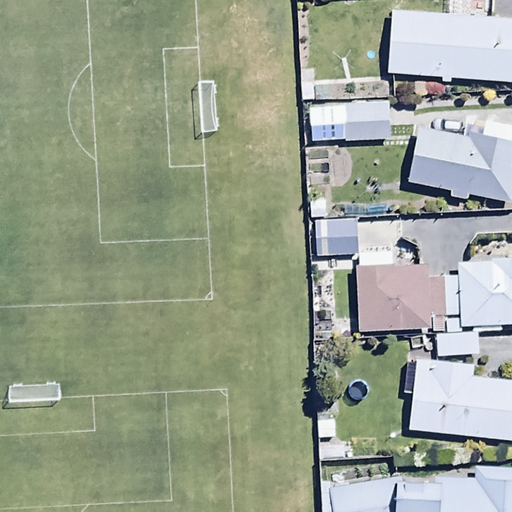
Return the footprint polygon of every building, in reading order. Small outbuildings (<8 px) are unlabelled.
[(511,0),(388,0),(385,57),(511,64),(511,0)] [(341,91),(344,126),(395,122),(392,87),(341,91)] [(415,128),(413,138),(417,139),(408,182),(449,191),(448,198),(467,203),(468,197),(510,206),(511,197),(511,127),(483,121),(480,136),(455,131),(454,136),(415,128)] [(356,221),(314,221),(315,258),(356,258),(356,221)] [(360,267),(354,267),(357,335),(430,332),(430,334),(436,334),(460,333),(459,328),(511,325),(511,258),(454,261),(454,277),(427,278),(426,265),(393,266),(392,253),(360,255),(360,267)] [(477,333),(460,333),(436,334),(437,358),(478,357),(477,333)] [(416,360),(408,431),(511,443),(511,382),(470,377),(471,367),(416,360)] [(402,483),(403,477),(320,484),(321,511),(511,511),(511,470),(476,467),(475,481),(434,477),(433,486),(402,483)]
